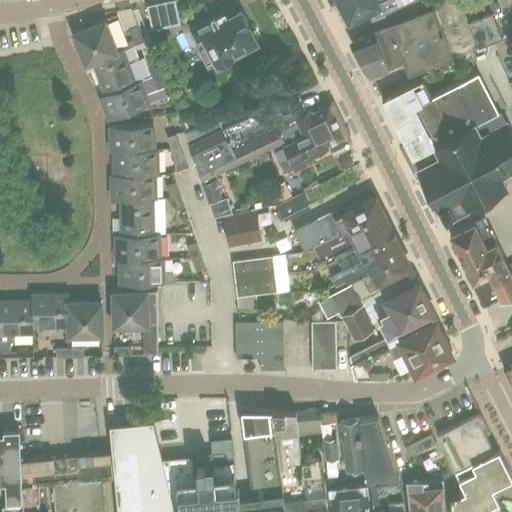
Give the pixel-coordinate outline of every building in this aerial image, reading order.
[(152,28),(179,22),(174,0),(167,0),(147,5),(152,28)] [(337,0),(347,20),(370,8),(374,17),(411,0),(337,0)] [(234,12),(232,6),(217,14),(216,13),(215,12),(213,12),(212,13),(211,14),(210,16),(211,17),(191,27),(196,37),(203,34),(208,45),(200,49),(207,65),(216,60),(217,62),(218,62),(221,67),(234,60),(232,55),(234,54),(233,52),(239,48),(242,53),(255,46),(253,41),(255,40),(247,25),(250,24),(242,8),(234,12)] [(452,56),(431,8),(388,25),(353,39),(351,44),(369,77),(403,62),(408,74),(452,56)] [(85,63),(93,60),(92,59),(116,50),(115,49),(104,20),(73,31),(85,63)] [(137,23),(128,27),(135,43),(143,39),(137,23)] [(483,51),(508,44),(506,34),(481,41),(483,51)] [(96,70),(105,92),(105,93),(140,80),(139,79),(144,78),(144,77),(145,73),(140,59),(136,57),(127,61),(121,47),(115,49),(116,50),(92,59),(93,60),(97,70),(96,70)] [(147,63),(152,75),(160,72),(156,59),(147,63)] [(443,220),(506,186),(500,174),(511,167),(511,134),(499,110),(498,111),(477,71),(431,95),(421,77),(382,98),(417,166),(416,167),(443,220)] [(160,72),(152,75),(156,88),(165,84),(160,72)] [(152,75),(140,80),(105,93),(105,92),(100,94),(104,104),(103,104),(109,118),(149,103),(144,92),(156,88),(152,75)] [(347,138),(329,101),(313,109),(312,107),(296,115),(278,124),(268,101),(185,130),(201,177),(282,139),(294,166),(315,156),(312,151),(329,143),(328,141),(329,140),(333,148),(345,142),(347,138)] [(110,150),(114,150),(114,149),(153,148),(152,123),(114,124),(110,125),(110,135),(110,150)] [(172,147),(181,144),(177,132),(167,135),(172,147)] [(181,144),(172,147),(176,160),(185,157),(181,144)] [(156,147),(153,148),(114,149),(114,150),(114,159),(114,173),(114,174),(153,173),(156,173),(156,147)] [(260,163),(262,198),(294,196),(293,175),(284,175),(283,162),(260,163)] [(152,197),(152,198),(154,197),(153,173),(114,174),(114,173),(111,173),(111,183),(111,199),(120,198),(152,197)] [(170,195),(179,192),(175,179),(166,182),(170,195)] [(179,192),(170,195),(174,208),(183,205),(179,192)] [(325,233),(327,236),(381,210),(374,195),(356,204),(355,203),(344,208),(345,210),(338,214),(335,208),(309,221),(317,237),(325,233)] [(153,232),(152,198),(152,197),(120,198),(120,210),(121,233),(116,233),(116,234),(158,233),(158,232),(153,232)] [(213,217),(232,213),(227,197),(208,202),(213,217)] [(289,201),(278,206),(284,218),(295,213),(289,201)] [(224,216),(229,244),(260,238),(255,210),(224,216)] [(390,228),(381,210),(327,236),(325,238),(330,248),(353,236),(357,245),(358,247),(391,230),(390,228)] [(511,295),(511,276),(489,227),(486,228),(481,217),(450,232),(451,236),(451,238),(454,245),(456,247),(464,263),(464,266),(467,273),(470,275),(479,296),(480,300),(483,303),(487,301),(489,300),(499,295),(500,297),(502,296),(506,298),(511,295)] [(346,279),(348,278),(402,251),(392,232),(391,230),(358,247),(364,258),(341,270),(330,275),(335,284),(346,279)] [(116,259),(119,259),(119,258),(159,257),(159,256),(158,233),(116,234),(116,244),(115,244),(116,259)] [(190,256),(199,252),(195,240),(186,243),(190,256)] [(409,266),(402,251),(348,278),(351,283),(329,294),(340,315),(342,314),(342,313),(360,304),(360,305),(363,303),(360,297),(376,288),(373,284),(380,280),(382,284),(394,278),(392,274),(409,266)] [(199,252),(190,256),(194,268),(203,265),(199,252)] [(295,291),(293,253),(277,254),(279,292),(295,291)] [(232,260),(234,279),(274,273),(272,255),(232,260)] [(162,256),(159,256),(159,257),(119,258),(119,259),(119,268),(119,283),(174,281),(174,274),(170,270),(162,271),(162,256)] [(236,296),(276,291),(274,273),(234,279),(236,296)] [(386,336),(396,331),(433,312),(418,282),(385,299),(390,308),(380,314),(382,318),(378,320),(386,336)] [(155,290),(145,290),(112,291),(112,324),(142,324),(142,353),(156,353),(155,290)] [(32,325),(33,325),(67,324),(68,324),(67,300),(68,300),(68,292),(55,293),(55,292),(30,293),(30,299),(31,299),(32,325)] [(33,331),(33,325),(32,325),(31,299),(30,299),(19,299),(0,299),(0,340),(9,340),(9,344),(15,331),(33,331)] [(68,324),(67,324),(68,333),(101,332),(100,299),(68,300),(67,300),(68,324)] [(372,328),(360,305),(360,304),(342,313),(342,314),(353,338),(372,328)] [(283,319),(259,320),(259,332),(283,331),(283,319)] [(311,331),(335,331),(335,319),(311,319),(311,331)] [(235,320),(235,332),(259,332),(259,320),(235,320)] [(400,339),(396,331),(386,336),(346,356),(354,377),(382,377),(382,378),(410,363),(415,371),(450,353),(452,348),(448,339),(442,338),(434,321),(400,339)] [(511,362),(503,367),(511,384),(511,330),(511,331),(511,362)] [(259,332),(259,344),(283,343),(283,331),(259,332)] [(335,343),(335,331),(311,331),(311,343),(335,343)] [(235,344),(259,344),(259,332),(235,332),(235,344)] [(9,340),(0,340),(0,350),(9,350),(9,344),(9,340)] [(283,355),(283,343),(259,344),(259,356),(283,355)] [(335,355),(335,343),(311,343),(311,355),(335,355)] [(130,344),(113,345),(113,354),(130,354),(130,344)] [(235,356),(259,356),(259,344),(235,344),(235,356)] [(82,345),(69,346),(69,355),(82,355),(82,345)] [(69,355),(69,346),(55,346),(55,356),(69,355)] [(283,367),(283,355),(259,356),(259,368),(283,367)] [(335,367),(335,355),(311,355),(311,367),(335,367)] [(285,511),(272,408),(253,408),(249,405),(239,405),(253,511),(285,511)] [(317,407),(295,410),(298,433),(320,430),(317,407)] [(298,433),(295,410),(295,409),(272,408),(285,511),(327,511),(322,458),(301,459),(298,433)] [(511,477),(497,449),(492,451),(479,425),(484,422),(478,412),(435,433),(463,491),(450,498),(450,511),(475,511),(497,501),(490,487),(511,477)] [(372,511),(404,511),(402,492),(377,415),(358,417),(363,466),(365,481),(369,481),(372,511)] [(344,469),(363,467),(357,417),(338,419),(344,469)] [(164,466),(151,419),(107,424),(110,451),(113,479),(116,511),(174,511),(164,466)] [(104,511),(101,480),(113,479),(110,451),(21,459),(19,428),(2,429),(3,434),(0,434),(0,482),(0,483),(0,482),(0,483),(6,483),(7,511),(104,511)] [(430,434),(404,447),(408,456),(435,443),(431,435),(430,434)] [(336,436),(323,438),(325,458),(338,457),(336,436)] [(240,511),(239,492),(237,493),(232,445),(211,447),(214,473),(193,475),(192,463),(164,466),(174,511),(240,511)] [(404,478),(408,511),(443,511),(440,479),(404,478)] [(331,511),(369,511),(367,490),(365,488),(359,487),(330,489),(331,511)]
